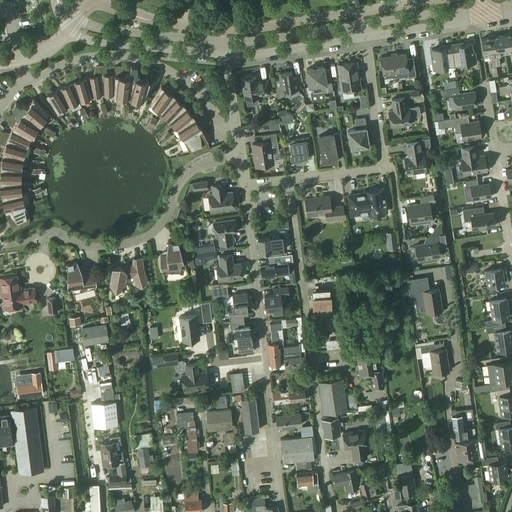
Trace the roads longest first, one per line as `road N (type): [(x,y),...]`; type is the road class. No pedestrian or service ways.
road 1 (residential): [(283,511),(244,185)]
road 2 (residential): [(42,246),(42,235),(54,232),(94,247),(144,240),(168,217),(188,174),(238,155)]
road 3 (residential): [(234,120),(215,121),(187,80),(143,57),(67,59),(25,80)]
road 4 (residential): [(73,26),(81,38),(110,44),(224,55)]
road 5 (residential): [(224,42),(73,26)]
road 6 (residential): [(224,55),(369,39)]
road 7 (residential): [(369,39),(511,15)]
road 8 (residential): [(367,26),(224,42)]
road 9 (residential): [(244,185),(385,170)]
road 10 (residential): [(385,170),(369,39)]
